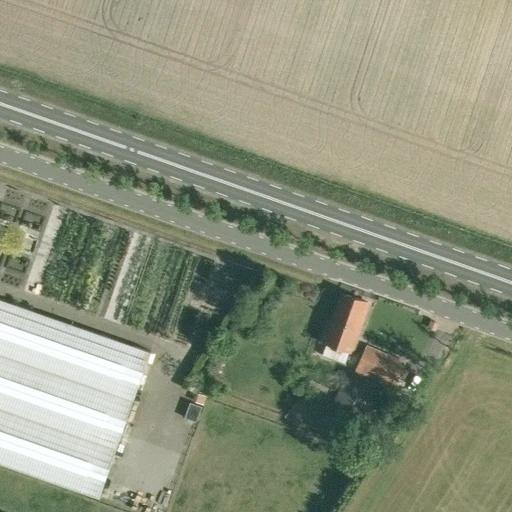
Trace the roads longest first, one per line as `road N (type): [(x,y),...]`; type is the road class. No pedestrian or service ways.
road 1 (unclassified): [(511,334),(0,153)]
road 2 (primary): [(511,280),(0,102)]
